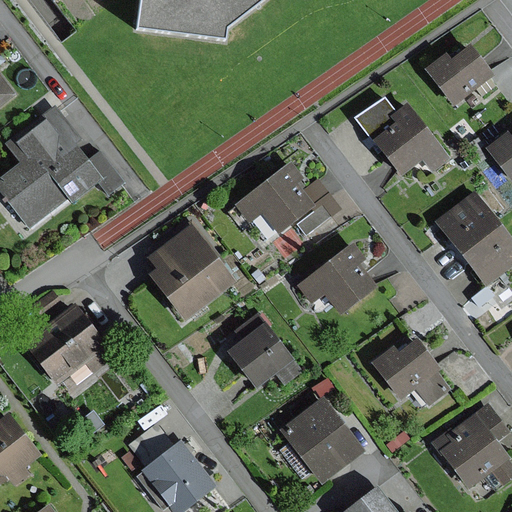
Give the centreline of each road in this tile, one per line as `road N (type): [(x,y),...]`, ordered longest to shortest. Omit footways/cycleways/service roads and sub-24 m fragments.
road 1 (residential): [(511,392),(305,122)]
road 2 (residential): [(270,511),(71,260)]
